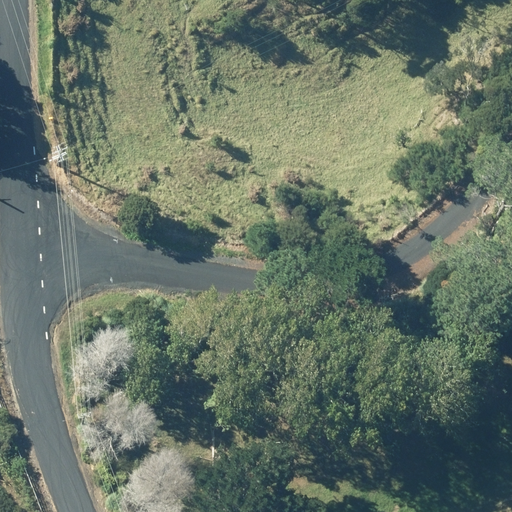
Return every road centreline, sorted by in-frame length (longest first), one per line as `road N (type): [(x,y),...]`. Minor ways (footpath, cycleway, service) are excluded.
road 1 (unclassified): [(2,205),(338,265),(394,244),(511,139)]
road 2 (unclassified): [(2,205),(34,435),(83,511)]
road 3 (unclassified): [(4,0),(2,205)]
